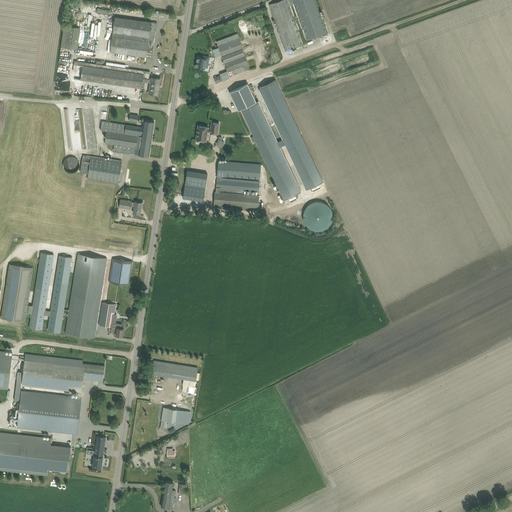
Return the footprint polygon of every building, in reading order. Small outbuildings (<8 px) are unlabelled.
[(286,51),(303,45),(289,6),(295,4),(307,40),(327,33),(315,0),(281,0),(270,4),(286,51)] [(110,51),(147,56),(152,57),(157,22),(115,17),(110,51)] [(61,47),(78,49),(81,28),(64,25),(61,47)] [(219,47),(228,72),(248,64),(243,49),(243,48),(238,33),(217,41),(218,44),(215,45),(216,48),(219,47)] [(198,56),(196,67),(204,68),(205,68),(205,67),(207,67),(209,60),(209,57),(202,55),(202,57),(198,56)] [(74,61),(74,64),(83,65),(81,79),(142,88),(143,82),(150,83),(151,79),(149,79),(150,71),(145,71),(74,61)] [(229,77),(227,71),(220,74),(222,80),(229,77)] [(150,83),(149,93),(152,94),(157,94),(160,79),(151,77),(151,79),(150,83)] [(308,189),(310,187),(320,183),(323,181),(276,79),(274,80),(259,87),(260,88),(259,89),(283,139),(285,144),(294,165),(303,184),(306,189),(308,189)] [(284,200),(288,198),(289,201),(298,197),(296,194),(300,192),(301,191),(280,146),(278,141),(258,100),(256,101),(248,83),(229,92),(238,110),(241,109),(253,136),(251,137),(253,142),(256,140),(284,200)] [(93,108),(79,109),(79,115),(84,115),(86,149),(96,148),(93,108)] [(138,122),(139,115),(130,114),(129,120),(138,122)] [(130,147),(129,152),(149,156),(154,121),(144,120),(142,127),(102,121),(100,130),(107,131),(105,143),(130,147)] [(196,139),(207,141),(208,133),(210,133),(218,135),(220,122),(211,121),(210,128),(209,128),(209,127),(198,125),(196,139)] [(227,123),(226,134),(232,135),(233,127),(239,127),(239,124),(227,123)] [(119,184),(122,160),(91,156),(83,154),(80,172),(88,173),(87,179),(119,184)] [(75,155),(64,160),(66,165),(69,164),(71,169),(76,167),(75,164),(78,163),(75,155)] [(214,207),(256,211),(256,209),(258,209),(258,208),(260,208),(260,203),(259,203),(260,195),(259,194),(260,181),(222,177),(222,176),(225,177),(260,180),(261,164),(218,160),(216,191),(215,191),(214,207)] [(187,170),(185,184),(183,197),(203,201),(208,173),(187,170)] [(133,212),(135,213),(140,213),(142,202),(137,201),(135,201),(135,202),(132,202),(132,200),(120,198),(119,207),(131,209),(131,205),(134,206),(133,212)] [(324,229),(330,226),(332,213),(327,202),(319,201),(317,201),(306,207),(304,216),(305,222),(308,222),(310,227),(323,229),(324,229)] [(8,263),(1,318),(26,321),(26,316),(30,317),(29,327),(43,329),(53,253),(40,252),(35,291),(31,290),(34,267),(8,263)] [(96,337),(106,257),(77,253),(69,309),(65,309),(64,312),(68,313),(65,333),(96,337)] [(72,256),(58,255),(48,330),(62,332),(72,256)] [(132,261),(113,258),(112,265),(109,264),(106,281),(121,284),(129,285),(132,262),(132,261)] [(102,302),(99,325),(111,327),(112,327),(115,327),(116,324),(113,323),(114,317),(114,314),(116,304),(107,302),(102,302)] [(111,327),(112,327),(111,334),(123,335),(124,328),(121,328),(122,324),(116,323),(116,324),(115,327),(112,327),(111,327)] [(13,352),(0,350),(0,387),(8,389),(13,352)] [(22,382),(22,384),(23,385),(73,390),(78,391),(78,397),(81,398),(82,391),(83,378),(103,380),(105,365),(83,362),(83,360),(26,353),(23,380),(22,382)] [(152,373),(184,378),(196,380),(197,380),(199,367),(154,360),(152,373)] [(21,391),(17,427),(77,434),(81,398),(78,397),(21,391)] [(164,407),(162,419),(167,420),(174,421),(175,421),(185,423),(187,411),(177,409),(176,409),(169,408),(164,407)] [(0,431),(0,468),(47,474),(48,468),(68,471),(71,446),(51,444),(52,438),(0,431)] [(93,462),(93,467),(101,468),(106,436),(97,435),(94,459),(93,459),(92,462),(93,462)] [(167,448),(167,456),(175,456),(175,450),(173,450),(173,448),(167,448)] [(161,506),(173,508),(176,490),(171,489),(172,482),(165,480),(161,506)]
